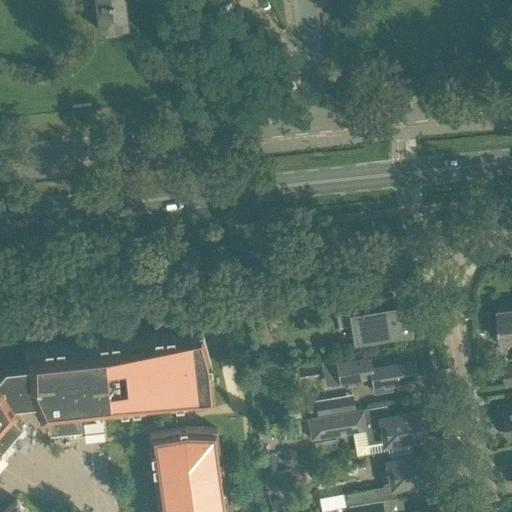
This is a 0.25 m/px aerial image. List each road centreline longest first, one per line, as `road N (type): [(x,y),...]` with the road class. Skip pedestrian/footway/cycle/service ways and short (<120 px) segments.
road 1 (primary): [(0,215),(511,161)]
road 2 (residential): [(480,511),(436,237),(511,229)]
road 3 (unclassified): [(327,124),(0,158)]
road 4 (unclassified): [(511,105),(327,124)]
road 5 (unclassified): [(327,124),(309,0)]
